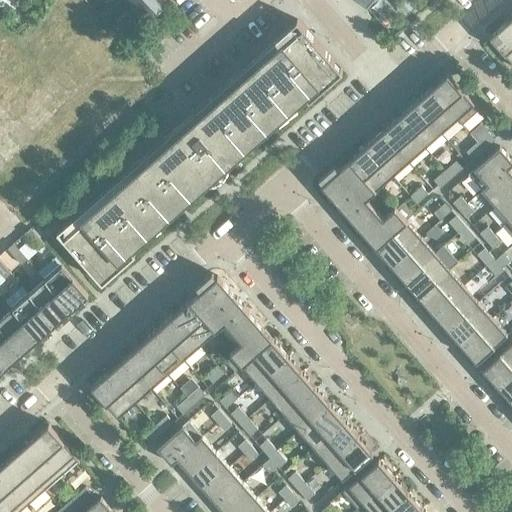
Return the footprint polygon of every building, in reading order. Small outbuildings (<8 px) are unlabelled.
[(167,2),(165,0),(127,0),(147,21),(167,2)] [(511,60),(511,15),(490,35),(511,60)] [(133,249),(252,143),(306,96),(309,100),(343,70),(297,19),(57,230),(102,282),(136,252),(133,249)] [(430,87),(457,118),(462,124),(480,109),(448,72),(430,87)] [(430,87),(414,102),(441,132),(457,118),(430,87)] [(414,102),(398,116),(425,146),(441,132),(414,102)] [(398,116),(382,130),(409,161),(425,146),(398,116)] [(382,130),(366,145),(392,175),(409,161),(382,130)] [(489,131),(477,141),(484,148),(495,138),(489,131)] [(484,148),(477,141),(466,150),(473,158),(484,148)] [(366,145),(349,159),(376,189),(392,175),(366,145)] [(474,168),(488,183),(508,167),(511,164),(511,159),(500,145),(474,168)] [(321,183),(376,246),(407,219),(396,207),(395,206),(383,216),(367,197),(376,189),(349,159),(321,183)] [(456,159),(445,169),(452,177),(463,167),(456,159)] [(482,189),(496,205),(511,190),(511,171),(508,167),(488,183),(482,189)] [(452,177),(445,169),(434,179),(441,187),(452,177)] [(410,195),(417,203),(429,193),(422,185),(410,195)] [(511,190),(496,205),(509,220),(511,217),(511,190)] [(453,201),(460,209),(467,202),(460,195),(453,201)] [(404,201),(396,207),(407,219),(414,212),(404,201)] [(437,208),(444,216),(452,209),(445,201),(437,208)] [(467,202),(460,209),(466,217),(474,210),(467,202)] [(448,221),(458,232),(466,225),(456,214),(448,221)] [(503,225),(511,234),(511,217),(509,220),(503,225)] [(376,246),(391,262),(421,236),(407,219),(376,246)] [(466,225),(458,232),(468,243),(476,236),(466,225)] [(480,232),(486,240),(494,233),(487,225),(480,232)] [(45,244),(31,227),(25,233),(39,249),(45,244)] [(494,233),(486,240),(493,247),(501,241),(494,233)] [(391,262),(405,279),(436,252),(421,236),(391,262)] [(28,258),(14,242),(8,248),(22,264),(28,258)] [(477,253),(487,264),(494,258),(484,246),(477,253)] [(405,279),(420,295),(450,268),(436,252),(405,279)] [(503,252),(495,259),(502,267),(510,260),(503,252)] [(45,278),(72,309),(89,294),(62,263),(56,256),(39,270),(45,278)] [(494,258),(487,264),(497,276),(504,269),(502,267),(495,259),(494,258)] [(12,273),(0,259),(0,271),(6,278),(12,273)] [(420,295),(434,311),(464,284),(450,268),(420,295)] [(243,364),(273,337),(218,275),(190,299),(216,330),(226,321),(242,340),(230,351),(232,353),(243,364)] [(45,278),(29,292),(56,323),(72,309),(45,278)] [(434,311),(448,327),(478,300),(464,284),(434,311)] [(13,307),(39,337),(56,323),(29,292),(28,293),(22,286),(6,299),(13,307)] [(200,344),(216,330),(190,299),(173,314),(200,344)] [(448,327),(462,343),(493,317),(478,300),(448,327)] [(13,307),(0,317),(0,325),(23,351),(39,337),(13,307)] [(184,358),(200,344),(173,314),(157,328),(184,358)] [(493,317),(462,343),(477,360),(508,334),(493,317)] [(0,325),(0,358),(7,366),(23,351),(0,325)] [(168,372),(184,358),(157,328),(141,342),(168,372)] [(243,364),(257,380),(287,354),(273,337),(243,364)] [(511,341),(483,367),(498,384),(511,371),(511,341)] [(151,387),(168,372),(141,342),(125,356),(151,387)] [(243,364),(232,353),(225,359),(235,371),(243,364)] [(257,380),(271,397),(301,370),(287,354),(257,380)] [(135,401),(151,387),(125,356),(108,371),(135,401)] [(218,364),(206,374),(213,382),(225,372),(218,364)] [(271,397),(285,413),(316,386),(301,370),(271,397)] [(118,416),(135,401),(108,371),(91,386),(118,416)] [(511,371),(498,384),(511,400),(511,399),(511,371)] [(199,385),(188,395),(194,403),(206,393),(199,385)] [(285,413),(299,429),(330,402),(316,386),(285,413)] [(220,399),(226,407),(238,397),(231,389),(220,399)] [(194,403),(188,395),(176,405),(183,413),(194,403)] [(299,429),(314,445),(344,419),(330,402),(299,429)] [(231,412),(241,423),(248,417),(238,405),(231,412)] [(211,414),(218,422),(225,415),(219,407),(211,414)] [(167,414),(155,424),(162,432),(173,422),(167,414)] [(225,415),(218,422),(224,429),(232,423),(225,415)] [(248,417),(241,423),(250,435),(258,428),(248,417)] [(172,463),(178,458),(203,435),(189,419),(157,447),(172,463)] [(314,445),(328,462),(358,435),(344,419),(314,445)] [(49,423),(14,454),(45,489),(80,458),(49,423)] [(162,432),(155,424),(144,434),(151,441),(162,432)] [(178,458),(191,473),(216,450),(203,435),(178,458)] [(358,435),(328,462),(343,479),(373,452),(358,435)] [(238,445),(245,452),(252,446),(246,438),(238,445)] [(259,445),(269,456),(277,449),(267,438),(259,445)] [(252,446),(245,452),(251,460),(259,453),(252,446)] [(277,449),(269,456),(270,457),(277,465),(279,467),(287,460),(277,449)] [(191,473),(204,488),(230,465),(216,450),(191,473)] [(0,465),(0,508),(3,511),(18,511),(45,489),(14,454),(0,465)] [(270,457),(263,464),(269,471),(277,465),(270,457)] [(358,508),(364,502),(394,475),(379,458),(342,490),(358,508)] [(204,488),(218,503),(243,481),(230,465),(204,488)] [(288,477),(298,488),(305,481),(295,470),(288,477)] [(364,502),(372,511),(384,511),(408,491),(394,475),(364,502)] [(218,503),(225,511),(238,511),(257,496),(243,481),(218,503)] [(305,481),(298,488),(307,499),(315,493),(305,481)] [(278,491),(285,498),(293,492),(286,484),(278,491)] [(85,486),(61,507),(65,511),(70,511),(92,493),(85,486)] [(384,511),(417,511),(422,508),(408,491),(384,511)] [(293,492),(285,498),(292,506),(299,499),(293,492)] [(82,511),(115,511),(101,496),(82,511)] [(238,511),(269,511),(270,511),(257,496),(238,511)]
